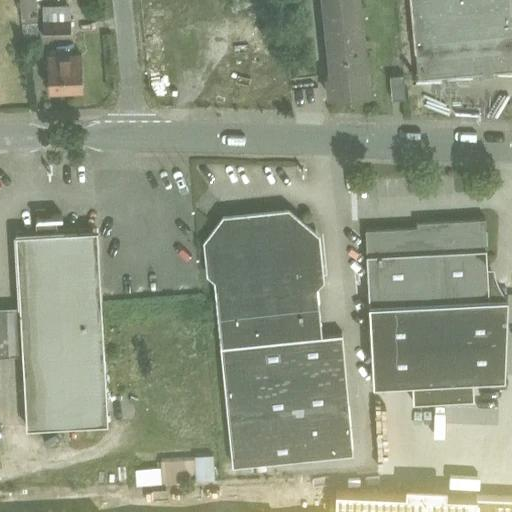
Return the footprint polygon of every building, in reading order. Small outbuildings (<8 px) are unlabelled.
[(32,0),(17,0),(18,16),(33,15),(32,0)] [(325,0),(326,4),(325,4),(326,17),(327,16),(334,74),(328,75),(331,94),(371,91),(369,70),(367,71),(358,0),(325,0)] [(511,0),(410,0),(416,50),(418,69),(411,70),(412,76),(419,75),(419,76),(511,67),(511,0)] [(72,8),(43,8),(44,36),(72,35),(72,8)] [(83,55),(48,56),(50,90),(84,89),(83,55)] [(404,73),(391,75),(393,98),(407,97),(404,73)] [(431,224),(366,227),(370,302),(490,296),(486,216),(431,219),(431,224)] [(297,223),(271,225),(262,218),(230,221),(212,241),(222,344),(323,334),(323,333),(313,237),(297,223)] [(99,225),(19,229),(23,301),(103,297),(99,225)] [(490,296),(370,302),(374,382),(413,380),(414,401),(475,398),(473,377),(506,375),(509,295),(490,296)] [(103,297),(23,301),(25,350),(105,346),(103,297)] [(323,334),(222,344),(234,463),(354,451),(343,331),(323,333),(323,334)] [(105,346),(25,350),(29,424),(109,420),(105,346)] [(196,457),(162,459),(163,481),(197,479),(196,457)] [(476,511),(477,495),(337,490),(336,511),(476,511)] [(511,511),(511,496),(477,495),(476,511),(511,511)]
